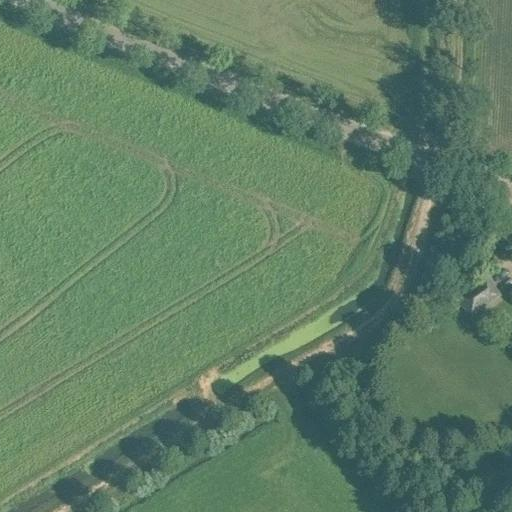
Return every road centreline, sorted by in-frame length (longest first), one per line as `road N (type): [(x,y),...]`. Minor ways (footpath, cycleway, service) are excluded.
road 1 (unclassified): [(511,193),(29,0)]
road 2 (track): [(442,166),(454,141),(462,0)]
